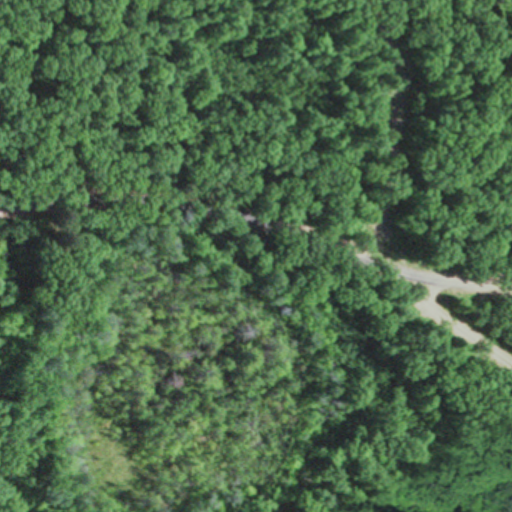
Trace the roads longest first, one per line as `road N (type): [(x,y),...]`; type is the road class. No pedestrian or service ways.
road 1 (residential): [(0,210),(73,200),(239,221),(368,255),(418,277),(511,286)]
road 2 (residential): [(418,277),(433,306),(511,364)]
